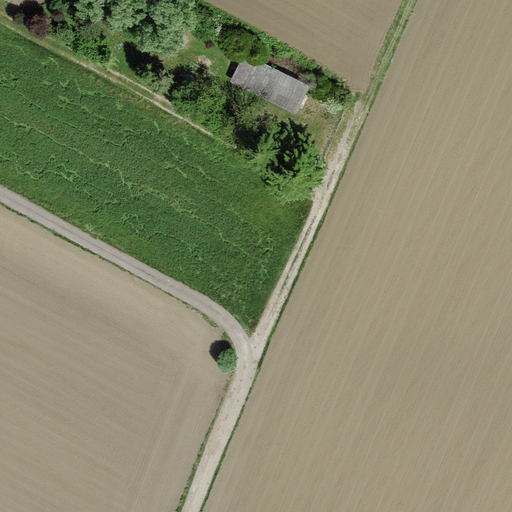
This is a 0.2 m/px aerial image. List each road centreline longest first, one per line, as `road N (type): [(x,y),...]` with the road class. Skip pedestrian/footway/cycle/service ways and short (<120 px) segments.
road 1 (track): [(191,511),(246,371),(239,338),(200,303),(0,193)]
road 2 (track): [(327,188),(0,15)]
road 3 (track): [(365,105),(246,371)]
